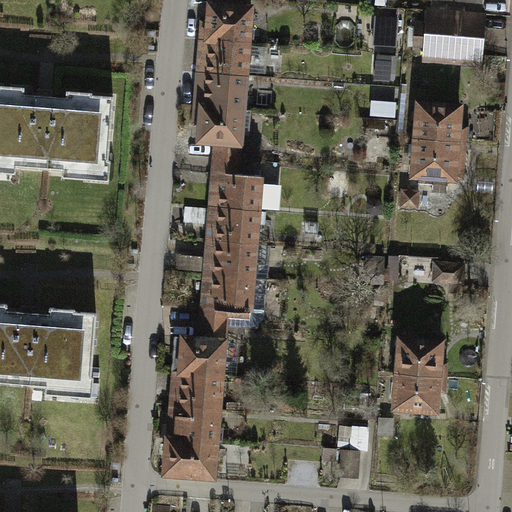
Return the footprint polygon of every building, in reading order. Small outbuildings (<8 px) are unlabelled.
[(432,0),(432,11),(482,14),(483,0),(432,0)] [(257,8),(208,4),(207,22),(201,21),(193,129),(198,129),(197,147),(215,148),(245,151),(257,8)] [(482,14),(432,11),(431,30),(420,29),(418,44),(429,45),(428,61),(478,64),(482,14)] [(396,46),(398,18),(378,16),(376,44),(396,46)] [(389,79),(391,57),(379,56),(376,78),(389,79)] [(26,93),(0,91),(0,185),(20,186),(21,174),(64,177),(63,185),(113,188),(118,98),(69,95),(69,102),(50,101),(26,99),(26,93)] [(395,117),(396,105),(381,104),(380,115),(395,117)] [(420,104),(418,139),(467,142),(468,128),(460,127),(461,107),(420,104)] [(464,178),(467,142),(418,139),(415,176),(455,179),(455,177),(464,178)] [(245,151),(215,148),(213,174),(243,177),(245,151)] [(243,177),(213,174),(202,311),(230,313),(255,315),(266,179),(243,177)] [(419,208),(420,191),(404,190),(403,207),(419,208)] [(463,283),(465,265),(436,262),(434,280),(463,283)] [(382,288),(383,264),(374,264),(372,287),(382,288)] [(0,371),(0,374),(0,382),(48,387),(49,375),(93,378),(98,313),(77,312),(77,309),(51,307),(51,315),(29,313),(8,311),(9,304),(0,303),(0,371)] [(230,313),(202,311),(200,337),(228,339),(230,313)] [(217,482),(228,339),(200,337),(181,335),(174,435),(164,435),(160,478),(217,482)] [(402,338),(399,373),(448,377),(449,364),(441,363),(443,342),(402,338)] [(447,392),(448,377),(399,373),(396,408),(438,412),(440,391),(447,392)] [(394,435),(395,419),(381,419),(380,435),(394,435)] [(369,446),(370,428),(353,427),(351,450),(361,450),(369,446)] [(328,460),(337,460),(337,450),(328,450),(328,460)] [(361,452),(345,451),(343,477),(359,478),(361,452)]
